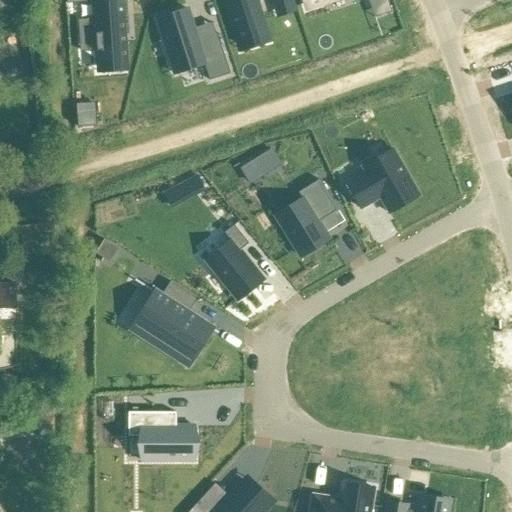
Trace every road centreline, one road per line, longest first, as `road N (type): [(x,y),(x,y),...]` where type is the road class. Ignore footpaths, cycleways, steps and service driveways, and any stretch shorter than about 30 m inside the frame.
road 1 (residential): [(501,203),(286,320),(273,335),(265,376),(275,410),(314,438),(511,467)]
road 2 (track): [(0,189),(511,33)]
road 3 (unclassified): [(501,203),(439,16)]
